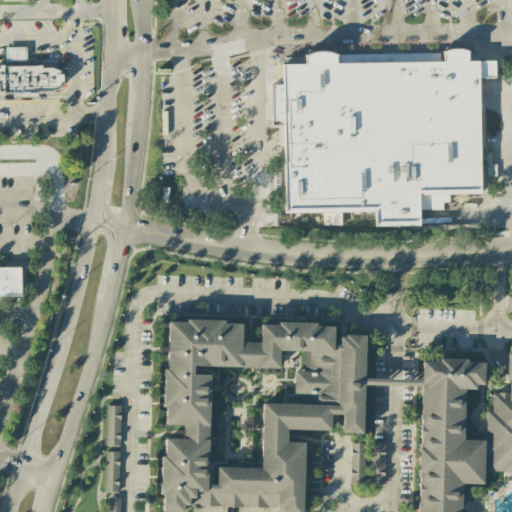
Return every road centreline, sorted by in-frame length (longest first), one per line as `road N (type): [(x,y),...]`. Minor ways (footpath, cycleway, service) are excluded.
road 1 (tertiary): [(511,245),(318,258),(120,226)]
road 2 (secondary): [(94,222),(8,511)]
road 3 (secondary): [(51,479),(105,302)]
